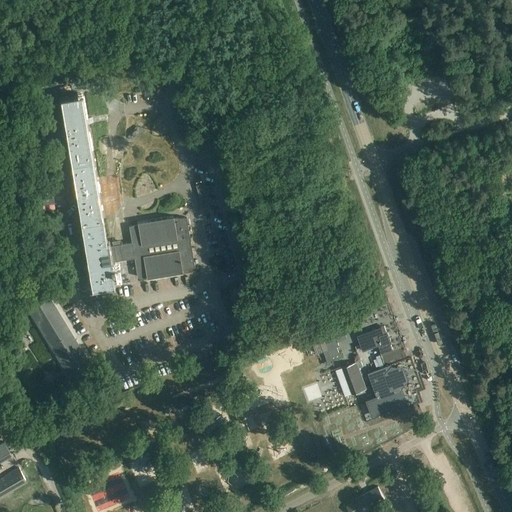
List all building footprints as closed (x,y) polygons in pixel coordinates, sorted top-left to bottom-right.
[(68,189),(69,195),(70,195),(75,194),(77,206),(91,289),(99,288),(100,292),(113,290),(113,286),(114,286),(110,261),(134,258),(137,277),(146,277),(147,278),(183,272),(182,271),(195,266),(186,218),(173,217),(173,216),(137,222),(137,223),(129,226),(132,242),(108,246),(82,94),(60,98),(64,123),(58,124),(58,129),(64,128),(74,188),(68,189)] [(28,310),(72,381),(92,369),(49,297),(28,310)] [(391,332),(398,330),(396,322),(389,324),(391,332)] [(320,330),(328,350),(324,351),(328,362),(340,357),(337,347),(339,346),(332,326),(320,330)] [(384,327),(358,336),(363,351),(379,345),(382,353),(392,349),(384,327)] [(397,348),(404,346),(402,338),(394,341),(397,348)] [(10,349),(7,344),(2,347),(5,352),(10,349)] [(408,369),(416,366),(413,358),(405,361),(408,369)] [(257,364),(259,370),(274,365),(272,359),(257,364)] [(357,362),(343,367),(352,393),(366,388),(359,368),(363,367),(361,362),(357,363),(357,362)] [(378,400),(400,392),(400,391),(409,381),(407,374),(404,368),(392,366),(391,365),(368,373),(378,400)] [(414,389),(422,387),(421,379),(412,381),(414,389)] [(306,388),(311,401),(324,396),(320,383),(306,388)] [(0,451),(0,463),(12,456),(7,447),(0,451)] [(26,479),(20,469),(7,477),(6,476),(5,476),(0,479),(0,499),(10,494),(9,493),(13,490),(12,488),(26,479)] [(349,511),(360,511),(362,511),(365,511),(386,501),(378,487),(355,499),(356,501),(346,506),(349,511)]
